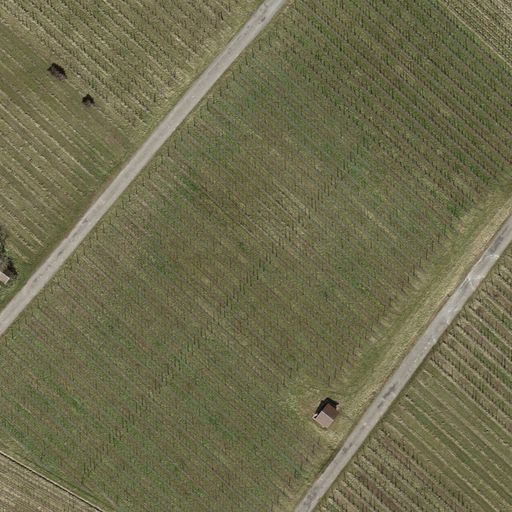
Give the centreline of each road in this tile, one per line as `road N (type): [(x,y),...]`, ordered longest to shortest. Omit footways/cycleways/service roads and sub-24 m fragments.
road 1 (track): [(0,327),(280,0)]
road 2 (track): [(511,239),(318,511)]
